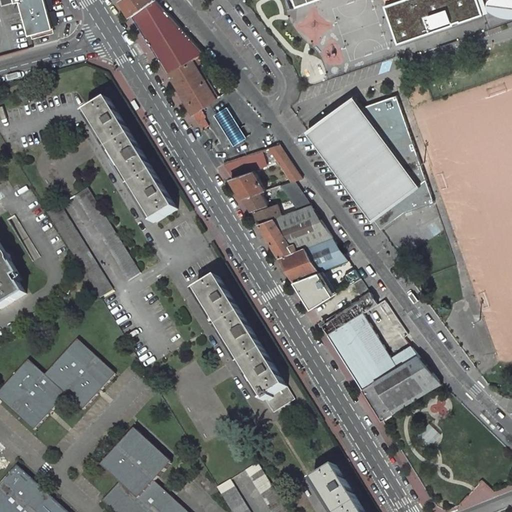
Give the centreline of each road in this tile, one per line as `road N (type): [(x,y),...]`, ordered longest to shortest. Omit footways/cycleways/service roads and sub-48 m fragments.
road 1 (tertiary): [(114,39),(410,511)]
road 2 (residential): [(170,0),(276,125),(458,374),(511,426)]
road 3 (residential): [(140,382),(53,477)]
